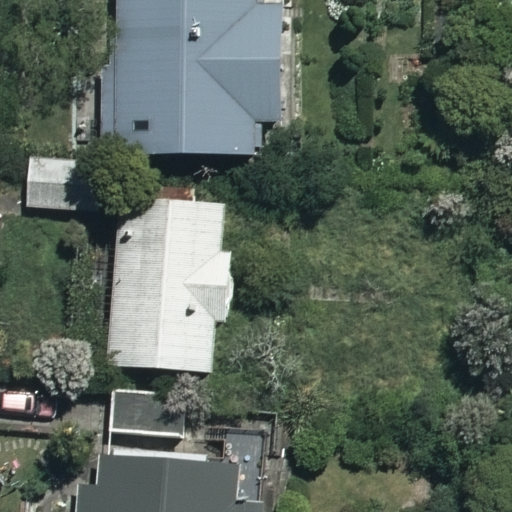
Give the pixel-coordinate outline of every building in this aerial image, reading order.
[(139,0),(140,72),(119,72),(120,165),(292,164),(291,134),(322,133),(321,19),(291,19),(290,0),(139,0)] [(99,215),(100,165),(42,164),(41,213),(99,215)] [(257,217),(140,208),(127,377),(242,385),(245,337),(260,338),(265,266),(253,265),(257,217)] [(191,397),(125,398),(126,440),(191,439),(191,397)] [(263,511),(266,477),(119,465),(117,494),(91,492),(89,511),(263,511)]
